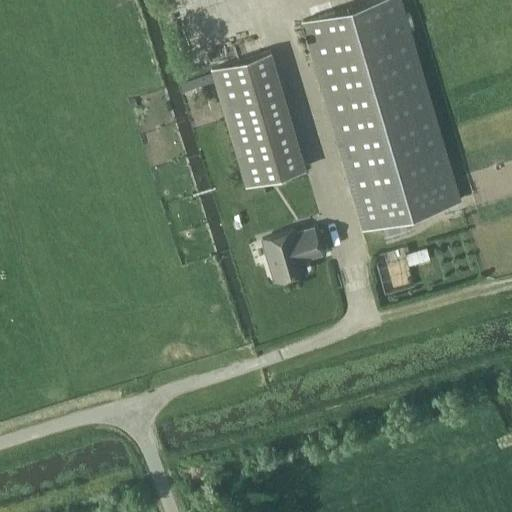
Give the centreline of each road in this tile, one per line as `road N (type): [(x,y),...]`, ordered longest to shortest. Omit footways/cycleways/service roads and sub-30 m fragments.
road 1 (unclassified): [(173,511),(134,408),(0,448)]
road 2 (track): [(362,321),(511,285)]
